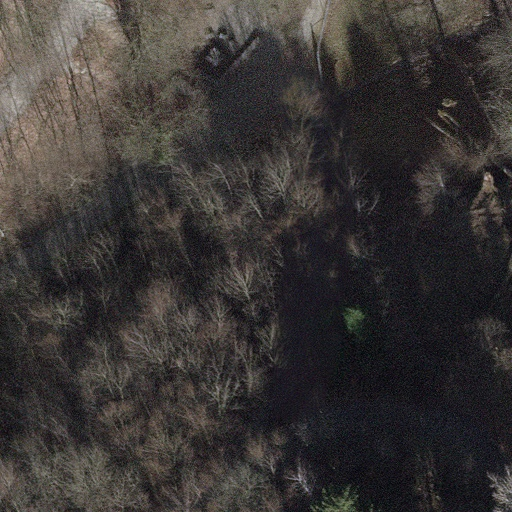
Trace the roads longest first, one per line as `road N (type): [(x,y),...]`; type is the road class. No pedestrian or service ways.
road 1 (track): [(302,54),(178,161),(0,279)]
road 2 (track): [(0,110),(55,55),(83,0)]
